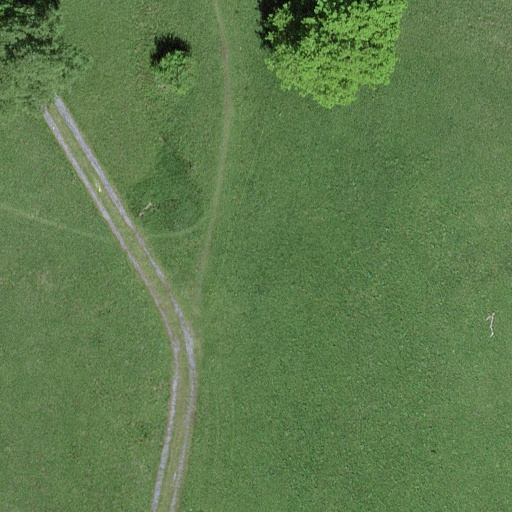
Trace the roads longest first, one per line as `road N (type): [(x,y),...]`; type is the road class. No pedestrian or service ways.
road 1 (track): [(0,11),(162,293),(185,365)]
road 2 (track): [(185,365),(161,511)]
